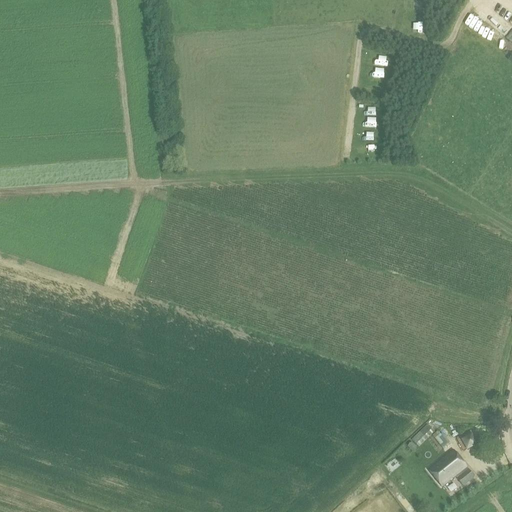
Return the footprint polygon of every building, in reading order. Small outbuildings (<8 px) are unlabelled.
[(504,13),(510,4),(505,1),(499,10),(504,13)] [(418,447),(434,432),(427,425),(412,440),(418,447)] [(456,438),(463,451),(480,443),(473,430),(456,438)] [(407,447),(413,452),(417,448),(412,442),(407,447)] [(463,486),(474,477),(453,451),(429,470),(443,488),(456,477),(463,486)]
